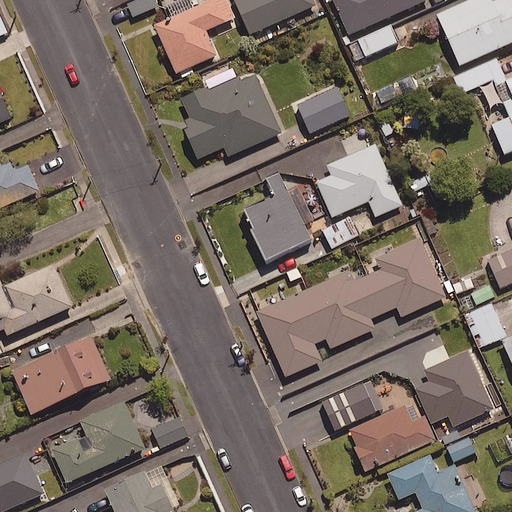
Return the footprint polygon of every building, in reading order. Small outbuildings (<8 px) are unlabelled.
[(159,7),(156,0),(139,0),(127,5),(133,18),(159,7)] [(221,23),(210,0),(150,27),(172,75),(214,56),(203,31),(221,23)] [(312,6),(309,0),(230,0),(246,35),(312,6)] [(332,0),(349,36),(429,1),(428,0),(332,0)] [(511,42),(511,6),(509,0),(494,0),(489,3),(487,0),(467,0),(433,15),(456,67),(511,42)] [(398,43),(391,27),(349,46),(356,62),(398,43)] [(279,133),(252,74),(238,80),(236,76),(205,90),(204,88),(179,99),(188,118),(182,120),(186,129),(181,132),(194,161),(220,149),(224,158),(279,133)] [(511,76),(502,81),(511,104),(511,76)] [(0,130),(16,124),(0,88),(0,130)] [(350,117),(338,89),(297,107),(309,135),(350,117)] [(399,206),(372,144),(323,166),(328,176),(313,182),(329,218),(366,202),(372,218),(399,206)] [(0,217),(45,198),(33,170),(18,177),(15,169),(5,174),(1,164),(0,164),(0,217)] [(284,188),(237,211),(247,231),(245,231),(260,263),(309,240),(284,188)] [(359,236),(350,218),(323,232),(332,250),(359,236)] [(72,303),(52,261),(2,284),(0,279),(0,327),(3,326),(6,333),(72,303)] [(354,294),(298,320),(308,341),(302,344),(313,367),(374,339),(354,294)] [(110,377),(91,335),(11,370),(30,412),(110,377)] [(511,335),(498,341),(511,372),(511,335)] [(450,361),(443,346),(422,356),(433,382),(417,389),(433,424),(450,416),(454,427),(492,411),(467,353),(450,361)] [(370,398),(363,385),(322,404),(328,418),(370,398)] [(143,446),(123,399),(80,418),(91,445),(82,448),(77,435),(51,446),(65,480),(143,446)] [(401,405),(344,431),(352,448),(350,449),(361,473),(432,441),(421,417),(409,422),(401,405)] [(188,438),(179,417),(154,427),(162,448),(188,438)] [(476,454),(469,439),(448,448),(454,463),(476,454)] [(0,510),(43,492),(25,449),(0,460),(0,510)] [(426,456),(383,475),(394,501),(412,494),(419,511),(415,511),(471,511),(451,465),(434,473),(426,456)] [(150,485),(143,469),(104,487),(115,511),(163,511),(164,511),(172,508),(159,481),(150,485)]
